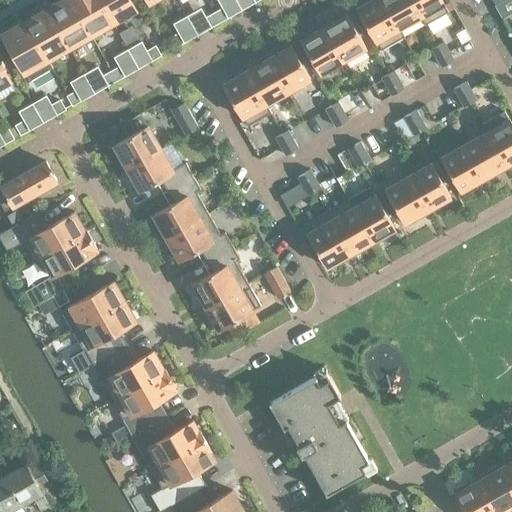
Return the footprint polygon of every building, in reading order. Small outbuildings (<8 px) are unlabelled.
[(61,0),(47,8),(69,47),(91,34),(71,0),(61,0)] [(100,0),(71,0),(91,34),(113,22),(100,0)] [(134,10),(135,10),(136,9),(130,0),(100,0),(113,22),(134,10)] [(381,50),(403,37),(382,0),(370,0),(369,0),(362,0),(357,3),(359,7),(357,8),(381,50)] [(382,0),(403,37),(405,36),(400,28),(420,16),(425,25),(426,24),(411,0),(382,0)] [(411,0),(426,24),(448,11),(441,0),(411,0)] [(225,6),(214,12),(219,21),(230,15),(225,6)] [(47,8),(25,21),(52,68),(53,67),(48,59),(69,47),(47,8)] [(347,13),(345,14),(343,11),(333,17),(334,20),(324,26),(343,60),(366,47),(347,13)] [(219,21),(214,12),(204,18),(209,27),(219,21)] [(52,68),(25,21),(4,33),(3,33),(2,33),(29,80),(52,68)] [(320,73),(343,60),(324,26),(313,32),(312,29),(301,35),(303,38),(301,39),(320,73)] [(181,31),(170,37),(175,46),(186,40),(181,31)] [(454,59),(449,51),(444,41),(438,45),(447,62),(454,59)] [(278,52),(268,58),(287,92),(310,79),(291,45),(289,46),(287,43),(277,49),(278,52)] [(441,66),(447,62),(438,45),(431,48),(441,66)] [(150,60),(160,54),(155,46),(145,52),(150,60)] [(256,64),(246,70),(270,112),(271,112),(266,104),(287,92),(268,58),(267,58),(266,55),(255,61),(256,64)] [(0,59),(0,85),(9,81),(10,81),(11,80),(2,66),(5,64),(2,59),(0,59)] [(111,71),(116,79),(126,74),(121,65),(111,71)] [(270,112),(246,70),(236,76),(234,73),(223,79),(225,82),(223,83),(247,125),(270,112)] [(404,87),(394,70),(388,73),(397,91),(404,87)] [(106,85),(116,79),(111,71),(101,77),(106,85)] [(397,91),(388,73),(381,77),(391,94),(397,91)] [(466,81),(460,85),(470,102),(476,98),(466,81)] [(454,88),(463,106),(470,102),(460,85),(454,88)] [(341,98),(350,113),(369,102),(361,87),(341,98)] [(72,104),(80,100),(83,98),(78,90),(67,95),(72,104)] [(54,114),(65,108),(60,100),(49,106),(54,114)] [(348,119),(338,101),(332,105),(342,122),(348,119)] [(184,102),(171,109),(185,134),(198,126),(184,102)] [(335,126),(342,122),(332,105),(325,108),(335,126)] [(416,109),(410,113),(420,130),(426,127),(416,109)] [(404,116),(413,134),(420,130),(410,113),(404,116)] [(511,123),(509,118),(486,131),(505,165),(511,161),(511,123)] [(16,125),(20,133),(31,128),(26,119),(16,125)] [(114,144),(127,167),(160,148),(148,125),(114,144)] [(8,129),(0,133),(0,138),(3,144),(13,138),(8,129)] [(282,133),(292,150),(298,147),(288,130),(282,133)] [(505,165),(486,131),(464,144),(483,177),(505,165)] [(282,133),(275,137),(285,154),(292,150),(282,133)] [(360,141),(354,144),(364,162),(370,158),(360,141)] [(364,162),(354,144),(348,148),(358,165),(364,162)] [(461,190),(483,177),(464,144),(442,157),(461,190)] [(127,167),(140,190),(160,178),(167,190),(193,175),(185,162),(173,169),(160,148),(127,167)] [(0,202),(4,210),(57,181),(45,160),(0,185),(0,202)] [(431,162),(408,175),(428,209),(450,196),(431,162)] [(310,169),(304,173),(314,190),(320,186),(310,169)] [(298,176),(302,184),(308,194),(314,190),(304,173),(298,176)] [(193,175),(167,190),(174,202),(153,214),(166,237),(209,213),(196,191),(201,189),(193,175)] [(408,175),(386,188),(405,222),(428,209),(408,175)] [(372,241),(394,228),(371,186),(348,199),(372,241)] [(348,199),(326,211),(350,253),(372,241),(348,199)] [(17,209),(7,215),(13,225),(23,219),(17,209)] [(22,242),(33,260),(86,230),(86,229),(85,230),(74,211),(49,225),(40,210),(23,219),(13,225),(0,232),(0,239),(7,251),(22,242)] [(327,266),(350,253),(326,211),(303,224),(327,266)] [(209,213),(166,237),(180,260),(200,249),(207,260),(233,246),(225,231),(221,234),(209,213)] [(97,248),(86,230),(33,260),(33,261),(42,257),(52,275),(96,250),(96,249),(97,248)] [(233,246),(207,260),(213,272),(193,283),(206,306),(248,282),(236,261),(240,258),(233,246)] [(264,273),(278,297),(290,290),(276,266),(264,273)] [(72,330),(125,300),(114,281),(61,310),(72,330)] [(261,305),(248,282),(206,306),(218,329),(261,305)] [(69,300),(63,289),(52,295),(59,306),(69,300)] [(136,320),(125,300),(72,330),(83,350),(84,349),(93,364),(92,365),(92,366),(103,360),(120,350),(111,334),(136,320)] [(101,380),(112,400),(165,369),(165,368),(164,369),(153,350),(101,380)] [(109,370),(103,360),(92,366),(98,376),(109,370)] [(176,388),(165,369),(112,400),(123,419),(175,389),(175,388),(176,388)] [(328,402),(337,397),(339,396),(339,397),(341,396),(330,376),(320,382),(316,375),(271,400),(270,400),(269,400),(284,427),(286,426),(285,426),(288,424),(299,444),(296,445),(302,455),(304,453),(326,491),(325,491),(326,493),(366,470),(362,463),(369,459),(346,420),(346,418),(339,422),(328,402)] [(199,429),(198,430),(193,420),(148,445),(159,464),(151,468),(151,469),(205,439),(199,429)] [(205,439),(151,469),(162,489),(215,459),(209,449),(210,448),(205,439)] [(510,461),(500,467),(511,488),(511,455),(509,458),(510,461)] [(5,475),(21,504),(34,497),(41,510),(50,505),(38,485),(47,480),(41,468),(31,473),(26,463),(5,475)] [(499,511),(511,504),(511,488),(500,467),(499,467),(497,464),(487,470),(488,473),(478,479),(496,511),(499,511)] [(8,511),(21,504),(5,475),(0,478),(0,511),(8,511)] [(496,511),(478,479),(468,485),(466,482),(455,488),(457,491),(455,492),(466,511),(496,511)] [(237,511),(243,509),(232,489),(191,511),(237,511)]
